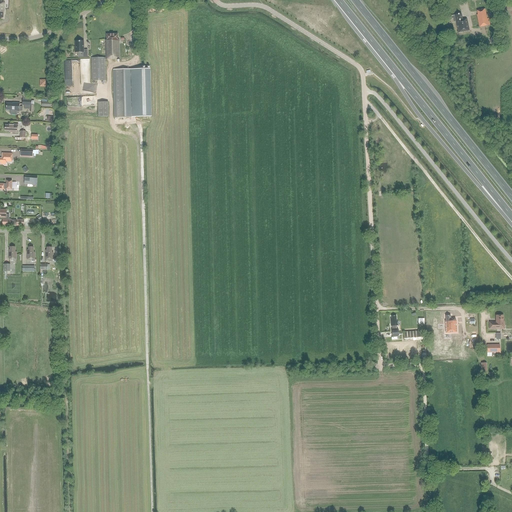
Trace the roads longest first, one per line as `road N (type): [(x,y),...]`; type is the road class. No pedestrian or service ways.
road 1 (unclassified): [(376,308),(359,67),(267,8),(215,0)]
road 2 (trunk): [(337,0),(511,217)]
road 3 (trunk): [(511,196),(354,0)]
road 4 (track): [(431,511),(424,375),(415,365),(381,363),(376,308)]
road 5 (track): [(379,116),(511,279)]
